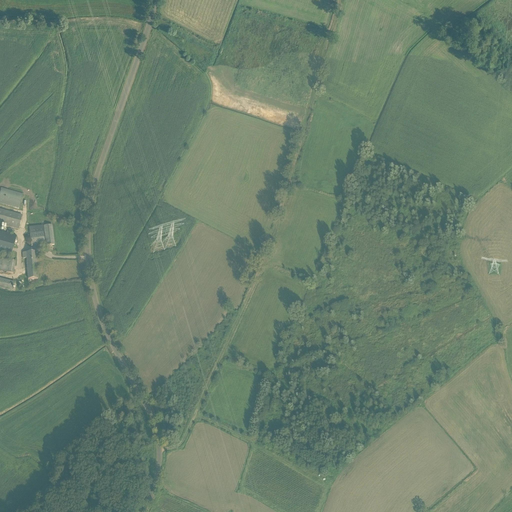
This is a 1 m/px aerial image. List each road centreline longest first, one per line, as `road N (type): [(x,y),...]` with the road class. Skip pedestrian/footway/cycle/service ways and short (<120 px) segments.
road 1 (tertiary): [(152,0),(88,201),(87,257),(100,319),(158,445),(140,511)]
road 2 (track): [(339,0),(266,265)]
road 3 (track): [(266,265),(194,421),(175,449),(159,454)]
road 4 (track): [(194,421),(257,436),(279,379),(339,353)]
